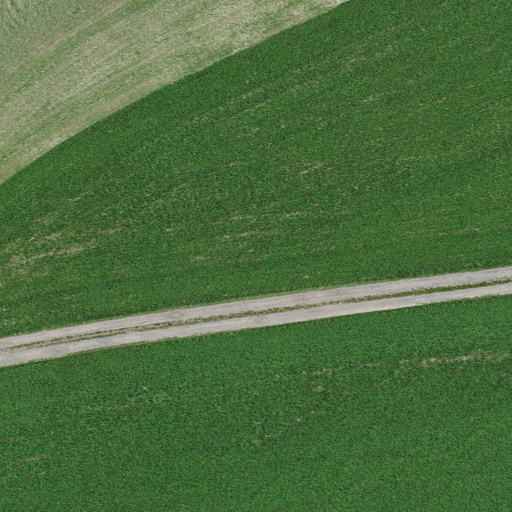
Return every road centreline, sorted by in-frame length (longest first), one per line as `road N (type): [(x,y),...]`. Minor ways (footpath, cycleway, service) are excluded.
road 1 (track): [(511,287),(0,341)]
road 2 (track): [(0,151),(266,0)]
